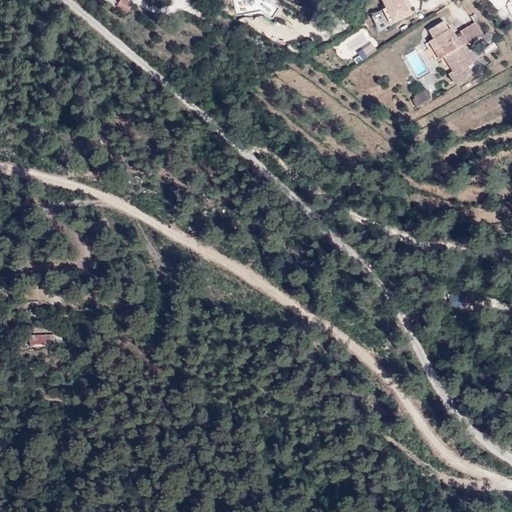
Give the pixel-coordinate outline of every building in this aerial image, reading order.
[(127,13),(132,5),(125,0),(120,0),(117,6),(127,13)] [(390,23),(411,13),(404,0),(384,0),(388,7),(384,9),(390,23)] [(473,64),(462,46),(457,38),(451,28),(449,30),(444,21),(429,30),(435,39),(440,47),(439,48),(444,57),(453,71),(449,74),(455,84),(473,73),(468,67),(473,64)] [(468,44),(483,35),(475,22),(460,31),(463,35),(467,42),(468,44)] [(493,39),(489,32),(482,37),(486,43),(493,39)] [(467,42),(463,35),(457,38),(462,46),(467,42)] [(444,57),(439,48),(440,47),(435,39),(430,42),(440,59),(444,57)] [(412,100),(417,107),(432,98),(427,89),(414,97),(415,98),(412,100)] [(54,344),(54,332),(29,334),(30,346),(54,344)]
